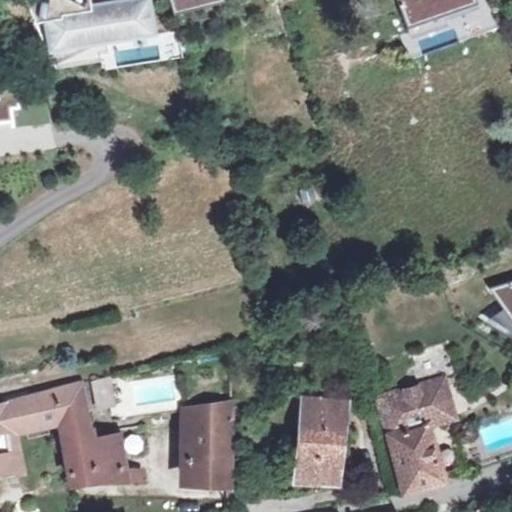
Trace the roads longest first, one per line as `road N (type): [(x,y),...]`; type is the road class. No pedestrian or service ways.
road 1 (residential): [(0,237),(126,154),(129,140),(116,132),(70,136)]
road 2 (unclassified): [(485,478),(353,511)]
